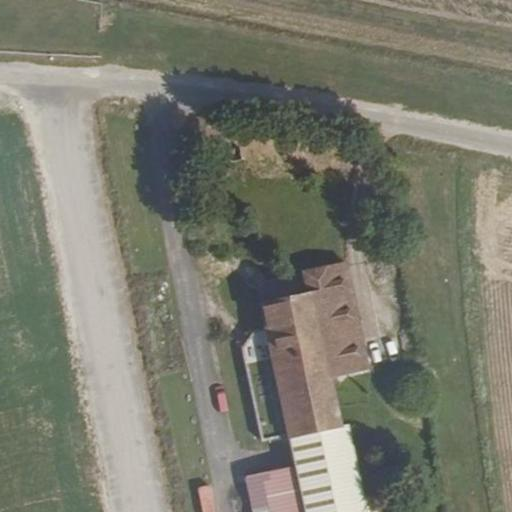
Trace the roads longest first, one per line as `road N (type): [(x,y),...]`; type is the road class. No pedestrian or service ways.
road 1 (unclassified): [(511,147),(147,84),(0,78)]
road 2 (track): [(147,84),(234,511)]
